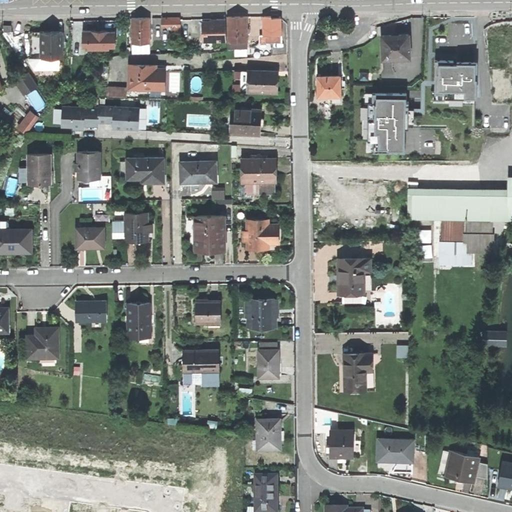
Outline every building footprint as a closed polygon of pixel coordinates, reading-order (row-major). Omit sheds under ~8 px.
[(247,28),(247,16),(228,17),(228,48),(247,48),(247,28)] [(264,16),(264,34),(277,34),(281,34),(281,18),(271,18),(271,16),(264,16)] [(150,17),(132,18),(132,43),(150,43),(150,27),(150,17)] [(173,35),(181,35),(181,18),(162,18),(162,25),(173,25),(173,35)] [(211,21),(202,21),(203,41),(226,41),(225,19),(214,19),(211,19),(211,21)] [(511,66),(511,28),(487,30),(489,68),(511,66)] [(96,30),(83,31),(83,41),(88,41),(88,49),(109,48),(109,46),(115,46),(115,32),(108,32),(108,30),(96,30)] [(36,68),(59,68),(60,57),(63,57),(63,32),(45,32),(30,32),(30,60),(36,68)] [(383,58),(410,57),(410,33),(397,34),(382,34),(383,58)] [(277,41),(277,34),(264,34),(260,34),(260,42),(271,42),(271,41),(277,41)] [(454,60),(435,60),(435,86),(435,91),(434,96),(436,96),(436,93),(444,93),(444,98),(450,98),(465,98),(465,95),(472,95),(475,95),(477,95),(477,62),(457,62),(457,63),(455,63),(454,63),(454,60)] [(148,89),(163,90),(163,66),(153,66),(130,65),(129,89),(135,89),(137,91),(146,92),(148,89)] [(270,75),(270,72),(243,71),(242,91),(278,92),(279,83),(279,75),(270,75)] [(31,73),(17,82),(25,95),(39,86),(31,73)] [(340,88),(340,81),(340,76),(332,76),(318,76),(318,96),(340,96),(340,88)] [(108,95),(128,95),(128,86),(108,86),(108,95)] [(435,127),(475,128),(475,116),(475,95),(472,95),(472,103),(450,103),(450,98),(444,98),(444,100),(432,100),(432,91),(435,91),(435,86),(425,86),(425,115),(420,115),(420,127),(435,127)] [(444,100),(444,98),(444,93),(436,93),(436,96),(434,96),(435,91),(432,91),(432,100),(444,100)] [(406,93),(372,93),(372,102),(368,102),(368,106),(368,119),(367,140),(373,140),(372,152),(405,153),(405,129),(408,129),(408,125),(408,110),(409,102),(406,102),(406,93)] [(472,103),(472,95),(465,95),(465,98),(450,98),(450,103),(472,103)] [(99,106),(99,108),(98,122),(113,122),(113,126),(122,126),(122,128),(139,129),(139,107),(99,106)] [(84,128),(84,123),(98,123),(98,122),(99,108),(62,107),(62,126),(73,126),(73,129),(79,129),(84,129),(84,128)] [(31,108),(18,126),(28,133),(41,115),(31,108)] [(233,108),(232,124),(227,124),(227,133),(261,135),(262,123),(262,115),(252,114),(252,109),(233,108)] [(100,152),(78,152),(78,179),(87,179),(90,179),(100,178),(100,176),(100,152)] [(50,154),(29,154),(29,166),(29,184),(43,184),(51,184),(50,154)] [(147,182),(164,182),(164,157),(157,158),(127,158),(127,161),(127,176),(127,179),(143,179),(145,179),(147,179),(147,182)] [(259,158),(241,159),(242,183),(246,183),(259,182),(275,182),(277,182),(276,158),(259,158)] [(186,182),(216,182),(216,161),(181,162),(181,182),(186,182)] [(259,194),(259,182),(246,183),(246,194),(259,194)] [(275,194),(275,182),(259,182),(259,194),(275,194)] [(212,188),(212,199),(218,199),(224,199),(224,188),(212,188)] [(408,218),(441,219),(464,219),(493,220),(511,219),(511,194),(511,193),(409,191),(408,218)] [(149,224),(149,212),(126,213),(126,225),(126,237),(126,240),(136,240),(147,240),(149,240),(149,232),(150,232),(154,232),(153,224),(149,224)] [(223,215),(195,216),(196,228),(196,250),(208,250),(224,249),(223,215)] [(464,233),(464,219),(441,219),(440,241),(464,241),(464,233)] [(464,219),(464,233),(491,234),(492,234),(493,220),(464,219)] [(268,220),(248,220),(248,230),(243,230),(243,241),(248,241),(248,248),(266,248),(266,243),(276,243),(276,230),(276,224),(268,224),(268,220)] [(113,237),(126,237),(126,225),(113,225),(113,237)] [(99,247),(104,247),(104,228),(77,228),(77,247),(89,247),(99,247)] [(33,252),(33,230),(0,229),(0,252),(12,252),(33,252)] [(467,251),(472,251),(490,252),(491,234),(464,233),(464,241),(464,243),(467,243),(467,251)] [(464,243),(464,241),(440,241),(440,262),(452,262),(452,264),(472,264),(472,251),(467,251),(467,243),(464,243)] [(343,293),(364,293),(364,270),(370,270),(370,258),(338,258),(338,279),(338,293),(343,293)] [(370,290),(370,270),(364,270),(364,293),(343,293),(343,304),(370,303),(370,300),(370,290)] [(439,271),(440,309),(466,308),(465,295),(453,296),(453,284),(466,284),(466,270),(439,271)] [(200,299),(196,299),(196,322),(221,322),(221,300),(204,300),(204,299),(200,299)] [(272,299),(245,299),(246,328),(274,327),(274,317),(277,317),(277,310),(277,299),(272,299)] [(76,320),(106,320),(106,301),(90,301),(76,301),(76,320)] [(139,303),(128,303),(128,337),(151,336),(150,324),(149,324),(149,319),(150,319),(150,302),(139,303)] [(463,328),(464,316),(452,316),(451,328),(463,328)] [(475,327),(488,329),(489,318),(476,316),(475,327)] [(37,335),(28,335),(28,357),(58,356),(58,328),(43,328),(37,328),(37,335)] [(497,343),(505,343),(505,333),(498,332),(485,332),(485,343),(497,343)] [(184,372),(220,371),(219,350),(189,350),(183,350),(184,372)] [(259,377),(278,377),(278,364),(278,350),(275,350),(260,350),(259,350),(259,377)] [(345,387),(366,387),(365,371),(369,371),(369,353),(344,354),(344,367),(345,387)] [(259,448),(280,448),(280,438),(279,419),(258,420),(259,448)] [(348,456),(353,456),(353,430),(337,430),(330,430),(330,456),(342,456),(348,456)] [(402,458),(413,458),(414,450),(414,439),(379,437),(378,458),(396,459),(396,458),(402,458)] [(439,471),(446,473),(451,449),(444,448),(439,471)] [(463,475),(474,478),(475,474),(479,460),(480,455),(452,448),(451,449),(446,473),(445,474),(458,477),(459,474),(463,475)] [(511,487),(511,460),(504,459),(499,485),(511,487)] [(479,460),(475,474),(488,478),(488,462),(479,460)] [(260,511),(261,510),(279,510),(279,499),(280,474),(258,473),(258,501),(251,501),(250,511),(260,511)]
